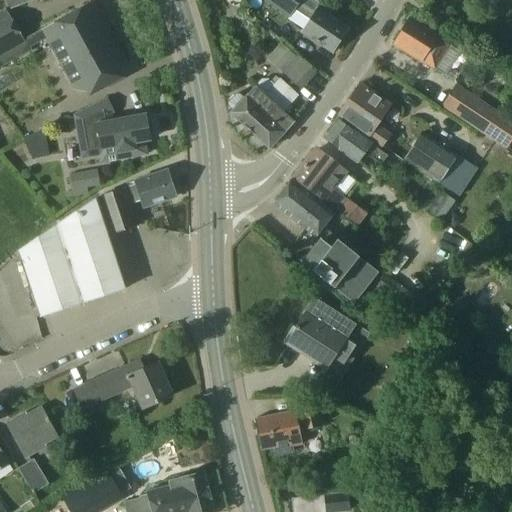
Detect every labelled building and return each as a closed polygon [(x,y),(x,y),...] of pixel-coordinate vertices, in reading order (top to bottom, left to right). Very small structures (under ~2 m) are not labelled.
[(5,0),(10,10),(34,0),(5,0)] [(264,0),(289,17),(301,0),(264,0)] [(314,0),(301,0),(296,8),(303,12),(302,14),(308,18),(310,19),(301,32),(303,33),(303,37),(309,40),(312,39),(324,47),(332,52),(334,49),(338,48),(341,43),(340,39),(343,36),(348,28),(344,26),(329,16),(331,13),(315,3),(316,1),(314,0)] [(74,90),(127,60),(95,1),(41,30),(74,90)] [(0,60),(26,45),(5,9),(0,11),(0,60)] [(408,19),(393,44),(433,69),(449,44),(408,19)] [(301,91),(317,74),(297,56),(296,57),(294,55),(280,71),(301,91)] [(261,80),(244,98),(240,95),(236,94),(228,103),(229,107),(233,111),(230,113),(249,131),(288,87),(279,79),(273,85),(268,80),(261,80)] [(360,83),(338,115),(369,137),(381,146),(386,139),(390,134),(377,125),(391,105),(360,83)] [(511,139),(511,122),(456,85),(441,107),(505,150),(511,139)] [(288,87),(249,131),(269,149),(294,122),(284,112),(298,96),(288,87)] [(108,98),(75,114),(82,156),(103,153),(102,147),(115,145),(117,158),(136,155),(147,154),(144,140),(150,139),(149,134),(153,133),(151,119),(147,120),(146,115),(113,121),(111,112),(114,111),(108,98)] [(338,121),(324,139),(357,163),(364,154),(380,165),(387,156),(371,145),(371,144),(353,130),(352,131),(338,121)] [(33,158),(50,155),(45,129),(24,139),(33,158)] [(421,133),(403,162),(437,184),(456,155),(421,133)] [(323,201),(337,213),(347,200),(332,189),(346,172),(317,149),(293,179),(323,201)] [(477,169),(458,156),(456,155),(437,184),(458,198),(477,169)] [(91,186),(104,184),(101,169),(73,173),(76,194),(92,192),(91,186)] [(141,201),(144,209),(176,198),(174,192),(176,190),(175,185),(172,184),(167,170),(125,183),(126,187),(99,196),(111,235),(139,226),(132,204),(141,201)] [(291,181),(273,204),(300,225),(320,241),(302,263),(321,277),(341,293),(354,304),(363,293),(377,274),(378,274),(379,273),(376,270),(366,263),(359,257),(337,240),(322,227),(333,213),(291,181)] [(440,223),(455,202),(439,191),(425,212),(440,223)] [(20,252),(42,318),(126,290),(95,196),(20,252)] [(356,228),(366,215),(347,200),(337,213),(356,228)] [(426,303),(391,279),(376,301),(411,324),(426,303)] [(314,301),(288,343),(326,368),(333,358),(342,364),(353,346),(344,340),(345,338),(345,337),(352,325),(314,301)] [(158,362),(143,369),(139,361),(74,390),(85,414),(99,408),(97,403),(132,387),(142,410),(173,396),(158,362)] [(294,412),(255,420),(262,449),(274,447),(276,456),(293,452),(292,446),(301,444),(299,432),(323,427),(316,397),(294,402),(296,412),(294,412)] [(44,444),(57,437),(41,408),(27,415),(26,413),(7,424),(25,457),(46,446),(44,444)] [(377,440),(382,427),(368,421),(362,435),(377,440)] [(0,471),(10,465),(4,456),(0,450),(0,471)] [(48,485),(33,460),(17,470),(33,495),(48,485)] [(120,495),(112,482),(107,473),(68,495),(67,496),(62,499),(69,511),(91,511),(120,496),(120,495)] [(147,495),(139,497),(140,499),(142,506),(143,511),(213,511),(203,473),(169,482),(170,485),(146,492),(147,495)] [(348,511),(347,493),(324,495),(326,511),(348,511)]
